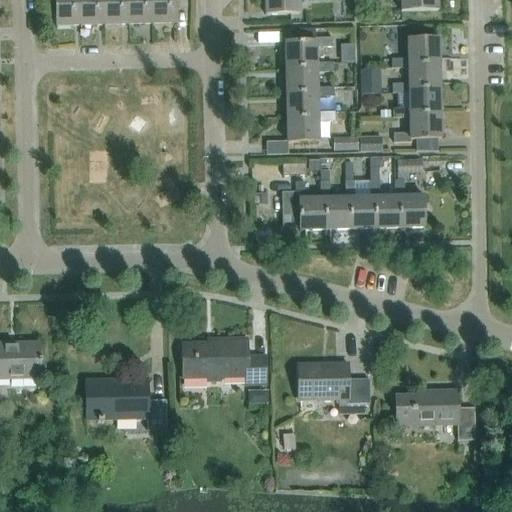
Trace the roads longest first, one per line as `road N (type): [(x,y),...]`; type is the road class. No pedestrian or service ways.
road 1 (residential): [(471,325),(471,0)]
road 2 (residential): [(471,325),(217,267)]
road 3 (residential): [(217,267),(213,59)]
road 4 (residential): [(29,265),(25,63)]
road 5 (residential): [(213,59),(25,63)]
road 6 (residential): [(217,267),(29,265)]
